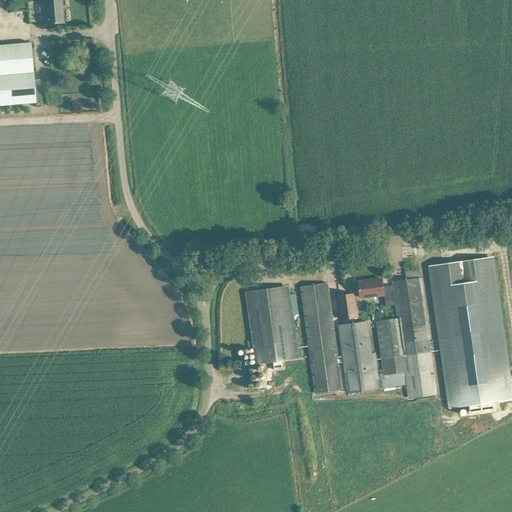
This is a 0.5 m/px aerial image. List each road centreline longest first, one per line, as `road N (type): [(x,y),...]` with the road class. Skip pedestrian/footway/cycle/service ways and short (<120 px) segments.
road 1 (unclassified): [(222,268),(511,222)]
road 2 (unclassified): [(178,267),(127,201),(108,0)]
road 3 (unclassified): [(52,511),(176,448),(197,427),(208,399),(205,313)]
